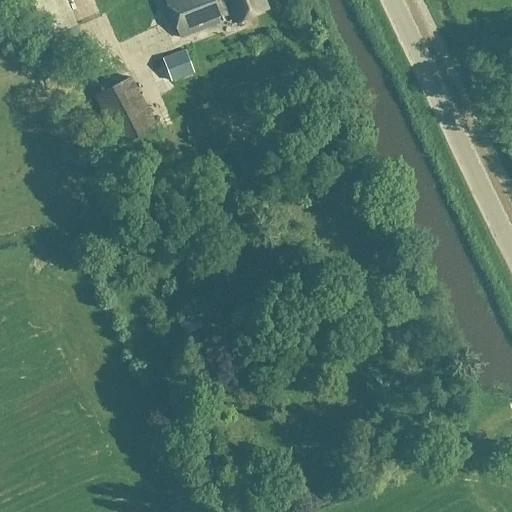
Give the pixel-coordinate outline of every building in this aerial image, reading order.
[(31,0),(58,62),(86,49),(91,47),(86,36),(81,38),(64,0),(31,0)] [(105,0),(110,41),(151,36),(147,0),(105,0)] [(233,23),(265,10),(261,0),(162,0),(179,39),(223,22),(222,18),(230,15),(233,23)] [(182,49),(156,59),(165,83),(192,73),(182,49)] [(129,79),(94,97),(119,147),(155,129),(129,79)]
